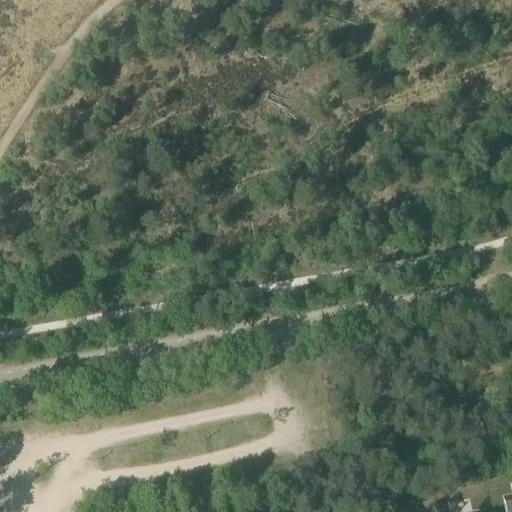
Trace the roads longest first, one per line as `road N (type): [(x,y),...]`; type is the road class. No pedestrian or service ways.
road 1 (unclassified): [(0,386),(511,290)]
road 2 (track): [(0,151),(54,70),(101,17),(129,0)]
